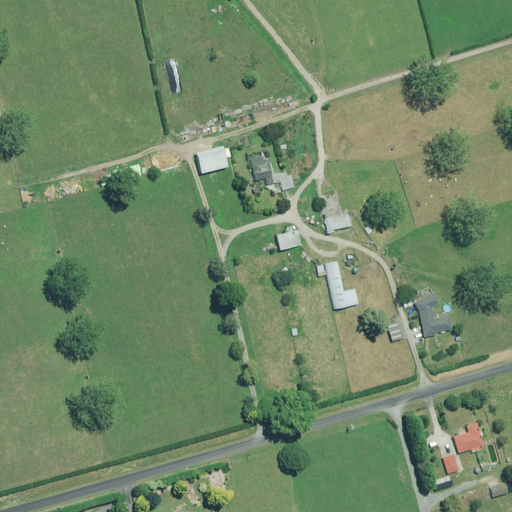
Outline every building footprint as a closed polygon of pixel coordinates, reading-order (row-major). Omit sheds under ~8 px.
[(227,167),(222,147),(195,153),(200,174),(227,167)] [(261,161),(260,157),(250,160),(255,181),(265,178),(266,185),(280,182),(282,191),(294,188),(291,176),(288,177),(286,172),(275,175),(274,170),(270,171),(268,159),(261,161)] [(350,226),(348,216),(324,221),(327,234),(332,233),(331,230),(350,226)] [(301,245),(298,231),(276,236),(279,250),(301,245)] [(318,277),(328,275),(336,309),(358,304),(354,289),(345,291),(338,262),(326,264),(316,266),(318,277)] [(433,291),(414,302),(419,310),(424,336),(437,333),(436,331),(451,328),(448,315),(433,317),(431,306),(439,301),(433,291)] [(468,432),(453,436),(458,452),(470,448),(472,452),(480,449),(479,446),(483,444),(477,422),(466,425),(468,432)] [(458,471),(453,454),(442,458),(447,474),(458,471)] [(488,462),(481,465),(483,471),(490,469),(488,462)] [(508,493),(505,483),(490,488),(493,497),(508,493)]
